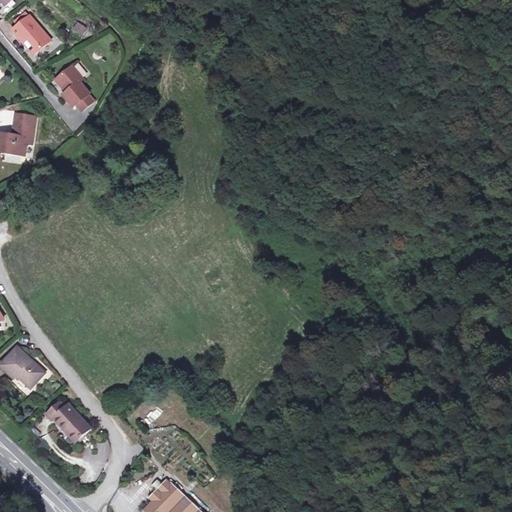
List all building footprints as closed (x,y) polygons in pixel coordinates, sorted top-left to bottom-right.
[(29,14),(13,30),(34,52),(50,37),(29,14)] [(62,96),(74,109),(90,96),(79,83),(82,79),(71,68),(55,82),(65,93),(62,96)] [(0,154),(26,158),(27,146),(28,139),(34,140),(36,117),(20,115),(18,137),(0,134),(0,154)] [(48,374),(22,347),(4,363),(17,376),(20,374),(33,387),(48,374)] [(65,400),(49,415),(57,423),(60,420),(81,445),(96,431),(75,407),(72,409),(65,400)] [(200,511),(166,480),(149,500),(152,503),(144,511),(145,511),(200,511)]
